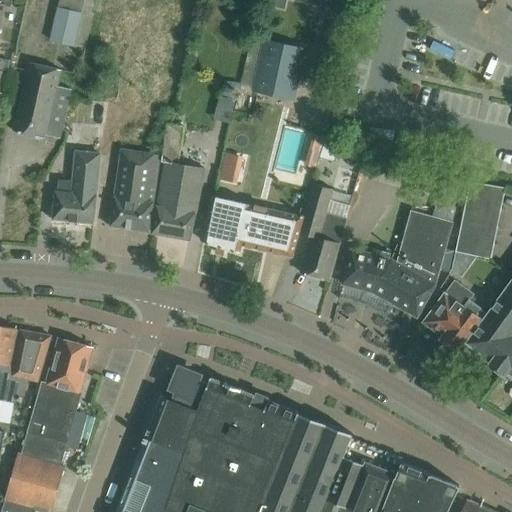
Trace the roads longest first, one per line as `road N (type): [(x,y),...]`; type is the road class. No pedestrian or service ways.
road 1 (secondary): [(511,458),(342,360),(160,293)]
road 2 (residential): [(85,511),(160,293)]
road 3 (secondary): [(160,293),(0,274)]
